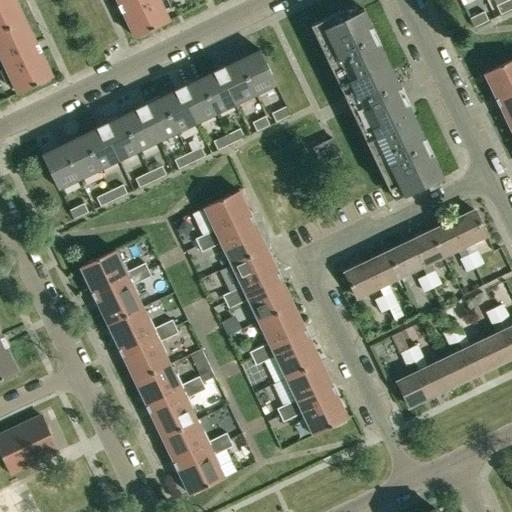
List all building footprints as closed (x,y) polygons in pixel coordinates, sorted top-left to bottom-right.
[(16,0),(0,0),(0,30),(26,18),(16,0)] [(160,0),(116,0),(134,37),(170,20),(160,0)] [(506,0),(496,5),(500,14),(511,8),(511,5),(509,0),(506,0)] [(396,78),(373,29),(369,21),(363,9),(359,11),(346,17),(343,9),(322,19),(327,31),(316,36),(389,189),(399,184),(404,195),(427,184),(424,176),(440,169),(427,142),(424,134),(400,86),(396,78)] [(470,18),(474,27),(488,20),(484,11),(470,18)] [(26,18),(0,30),(0,55),(17,92),(53,76),(26,18)] [(260,49),(238,59),(255,95),(277,85),(260,49)] [(511,58),(484,73),(495,97),(497,102),(511,94),(511,58)] [(238,59),(219,69),(236,104),(255,95),(238,59)] [(199,78),(216,113),(236,104),(219,69),(199,78)] [(199,78),(180,87),(197,123),(216,113),(199,78)] [(180,87),(160,97),(177,132),(197,123),(180,87)] [(511,94),(497,102),(500,107),(511,130),(511,129),(511,94)] [(160,97),(141,106),(158,142),(177,132),(160,97)] [(141,106),(121,116),(138,151),(158,142),(141,106)] [(285,106),(271,113),(276,122),(290,115),(285,106)] [(121,116),(102,125),(119,160),(138,151),(121,116)] [(265,116),(252,122),(256,131),(270,125),(265,116)] [(102,125),(83,134),(99,170),(119,160),(102,125)] [(239,127),(226,134),(230,143),(244,136),(239,127)] [(83,134),(63,144),(80,179),(99,170),(83,134)] [(226,134),(213,140),(217,149),(230,143),(226,134)] [(321,162),(340,153),(333,138),(314,148),(321,162)] [(42,154),(59,189),(80,179),(63,144),(42,154)] [(200,146),(187,152),(191,161),(205,155),(200,146)] [(187,152),(174,159),(178,168),(191,161),(187,152)] [(161,165),(148,171),(152,180),(166,174),(161,165)] [(148,171),(135,177),(139,186),(152,180),(148,171)] [(123,183),(109,190),(113,199),(127,192),(123,183)] [(109,190),(96,196),(100,205),(113,199),(109,190)] [(252,219),(250,214),(238,190),(204,207),(214,229),(218,236),(252,219)] [(84,203),(70,209),(74,219),(88,212),(84,203)] [(452,220),(465,245),(486,234),(474,209),(452,220)] [(221,241),(231,264),(266,247),(255,224),(252,219),(218,236),(214,229),(205,233),(211,246),(221,241)] [(443,255),(465,245),(452,220),(431,230),(443,255)] [(412,239),(409,241),(421,266),(429,262),(443,255),(431,230),(426,232),(412,239)] [(205,233),(195,238),(201,251),(211,246),(205,233)] [(400,276),(421,266),(409,241),(388,251),(400,276)] [(277,270),(266,247),(231,264),(242,286),(245,292),(280,276),(277,270)] [(126,271),(115,249),(80,265),(92,289),(94,294),(129,278),(132,284),(142,280),(136,267),(126,271)] [(467,254),(473,267),(481,263),(475,250),(467,254)] [(378,287),(400,276),(388,251),(366,261),(378,287)] [(465,271),(473,267),(467,254),(459,258),(465,271)] [(356,297),(378,287),(366,261),(344,272),(356,297)] [(142,280),(151,275),(145,262),(136,267),(142,280)] [(434,271),(426,275),(432,287),(440,283),(434,271)] [(424,291),(432,287),(426,275),(418,279),(424,291)] [(248,299),(258,321),(293,304),(282,280),(280,276),(245,292),(242,286),(232,290),(238,303),(248,299)] [(94,294),(96,299),(108,323),(143,306),(132,284),(129,278),(94,294)] [(232,290),(223,295),(229,308),(238,303),(232,290)] [(382,295),(388,308),(396,304),(390,291),(382,295)] [(380,312),(388,308),(382,295),(374,299),(380,312)] [(495,307),(501,320),(509,316),(503,303),(495,307)] [(307,333),(304,327),(293,304),(258,321),(269,342),(272,349),(307,333)] [(143,306),(108,323),(119,346),(121,351),(156,335),(159,341),(169,336),(163,324),(153,328),(143,306)] [(492,324),(501,320),(495,307),(486,311),(492,324)] [(169,336),(179,332),(172,319),(163,324),(169,336)] [(458,341),(466,337),(460,324),(451,328),(458,341)] [(449,344),(458,341),(451,328),(443,332),(449,344)] [(511,356),(511,343),(505,329),(497,333),(483,339),(496,365),(510,358),(511,356)] [(0,330),(0,377),(19,369),(0,330)] [(275,355),(286,378),(321,361),(309,337),(307,333),(272,349),(269,342),(259,347),(265,360),(275,355)] [(124,356),(135,380),(170,363),(159,341),(156,335),(121,351),(124,356)] [(496,365),(483,339),(470,346),(462,350),(474,375),(479,373),(481,372),(496,365)] [(417,345),(408,349),(414,361),(423,357),(417,345)] [(259,347),(250,352),(256,365),(265,360),(259,347)] [(431,396),(419,370),(414,361),(408,349),(400,352),(411,374),(398,381),(410,406),(431,396)] [(453,385),(474,375),(462,350),(440,360),(453,385)] [(419,370),(431,396),(434,394),(437,393),(453,385),(440,360),(427,367),(419,370)] [(334,389),(331,384),(321,361),(286,378),(296,399),(299,406),(334,389)] [(181,385),(170,363),(135,380),(146,403),(149,408),(184,391),(187,398),(196,393),(190,380),(181,385)] [(196,393),(206,389),(200,376),(190,380),(196,393)] [(302,412),(313,435),(348,418),(336,393),(334,389),(299,406),(296,399),(286,404),(293,417),(302,412)] [(149,408),(152,414),(162,437),(197,420),(187,398),(184,391),(149,408)] [(286,404),(277,408),(283,421),(293,417),(286,404)] [(0,450),(11,474),(58,451),(41,415),(0,434),(0,450)] [(197,420),(162,437),(173,459),(176,465),(211,448),(214,454),(223,450),(217,437),(208,442),(197,420)] [(223,450),(233,445),(227,432),(217,437),(223,450)] [(178,469),(190,494),(225,477),(214,454),(211,448),(176,465),(178,469)]
